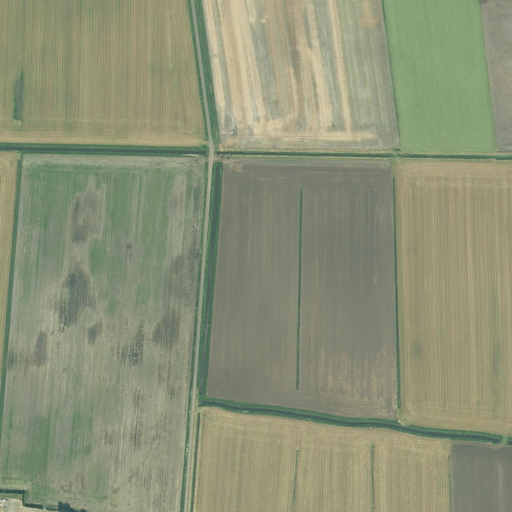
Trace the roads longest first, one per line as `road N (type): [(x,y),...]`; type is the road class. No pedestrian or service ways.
road 1 (unclassified): [(184,511),(211,150),(192,0)]
road 2 (track): [(210,159),(511,165)]
